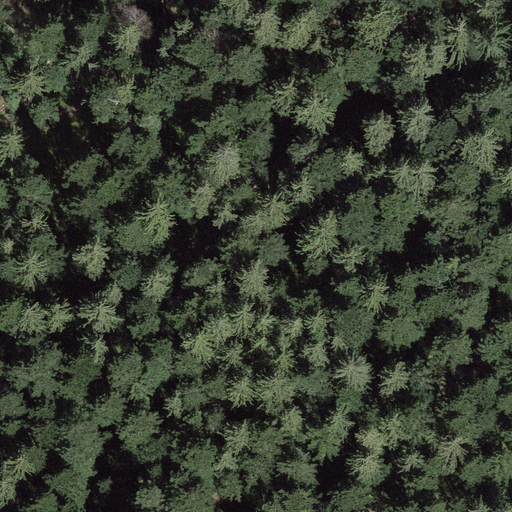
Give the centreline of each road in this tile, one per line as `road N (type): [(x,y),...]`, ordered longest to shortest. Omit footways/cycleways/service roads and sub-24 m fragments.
road 1 (track): [(0,318),(102,290),(196,245),(295,127),(340,42),(385,0)]
road 2 (track): [(377,511),(511,307)]
